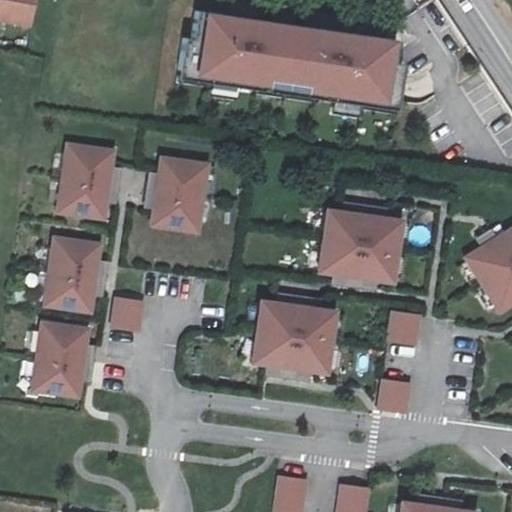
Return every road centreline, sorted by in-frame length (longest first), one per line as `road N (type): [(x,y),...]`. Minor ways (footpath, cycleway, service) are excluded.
road 1 (residential): [(400,445),(367,421),(167,397)]
road 2 (residential): [(165,431),(369,459),(400,445)]
